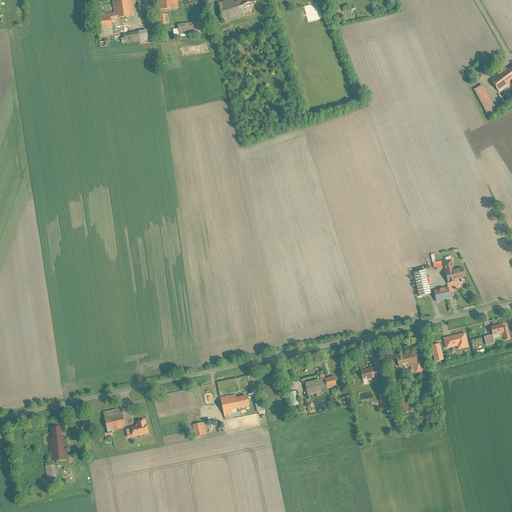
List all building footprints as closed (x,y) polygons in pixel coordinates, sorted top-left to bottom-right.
[(134,18),(131,0),(112,0),(114,14),(99,16),(102,37),(114,36),(112,21),(134,18)] [(157,0),(159,11),(180,8),(178,0),(157,0)] [(253,4),(252,0),(233,0),(236,7),(219,12),(222,24),(229,22),(232,33),(258,26),(255,17),(241,21),(238,8),(253,4)] [(337,0),(333,0),(331,1),(336,15),(342,12),(337,0)] [(167,13),(159,14),(159,26),(168,26),(167,13)] [(193,21),(179,22),(180,34),(194,33),(193,21)] [(148,29),(123,33),(125,46),(150,41),(148,29)] [(511,66),(491,81),(499,93),(511,83),(511,66)] [(496,112),(482,85),(474,90),(488,116),(496,112)] [(465,278),(463,268),(454,270),(452,259),(442,262),(444,269),(447,282),(448,282),(448,283),(454,282),(454,281),(465,278)] [(442,261),(433,263),(434,268),(437,267),(437,270),(444,269),(442,262),(442,261)] [(429,294),(425,271),(413,273),(417,297),(429,294)] [(448,287),(433,291),(436,302),(451,298),(448,287)] [(502,324),(490,327),(492,336),(503,333),(504,333),(503,328),(502,324)] [(464,333),(443,338),(446,349),(456,346),(458,350),(468,348),(464,333)] [(484,338),(485,345),(493,343),(492,336),(484,338)] [(440,344),(431,346),(433,354),(442,352),(440,344)] [(416,351),(398,355),(401,368),(414,365),(413,364),(418,362),(416,351)] [(442,352),(433,354),(435,362),(444,360),(442,352)] [(381,372),(379,362),(371,364),(372,368),(374,374),(381,372)] [(414,365),(416,374),(430,371),(428,365),(423,366),(422,362),(418,362),(413,364),(414,365)] [(372,368),(361,371),(363,381),(374,378),(374,374),(372,368)] [(334,373),(305,380),(309,396),(330,391),(328,386),(336,384),(334,373)] [(300,392),(292,393),(295,407),(302,405),(300,392)] [(237,395),(221,398),(225,417),(241,414),(240,408),(251,406),(248,395),(238,397),(237,395)] [(266,413),(263,401),(256,402),(259,414),(266,413)] [(107,432),(125,428),(121,407),(103,411),(107,432)] [(126,430),(128,439),(150,434),(147,420),(138,422),(139,427),(126,430)] [(205,421),(192,425),(196,435),(208,432),(205,421)] [(52,462),(69,460),(66,437),(61,437),(60,427),(52,428),(53,439),(49,439),(52,462)] [(47,465),(49,484),(56,483),(54,464),(47,465)]
